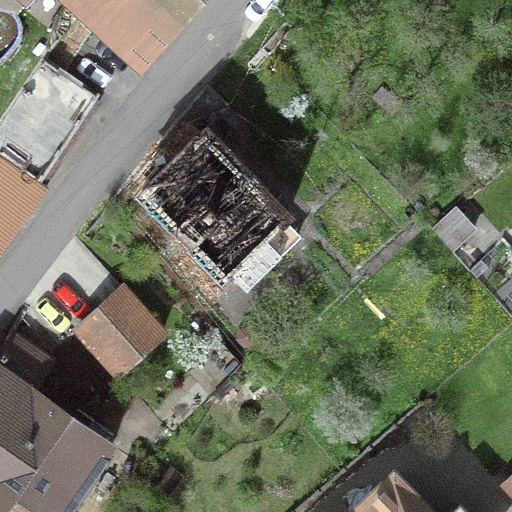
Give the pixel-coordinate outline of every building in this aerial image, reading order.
[(28,0),(70,0),(139,62),(192,0),(20,0),(25,4),(28,0)] [(0,117),(0,247),(43,190),(18,173),(22,168),(39,180),(95,95),(42,57),(0,117)] [(287,217),(203,131),(140,193),(224,279),(229,274),(245,289),(296,238),(282,223),(287,217)] [(511,228),(501,239),(511,250),(511,228)] [(162,333),(121,287),(76,328),(118,373),(162,333)] [(50,364),(9,335),(0,348),(0,480),(49,511),(58,511),(105,445),(29,393),(50,364)] [(427,511),(392,476),(355,511),(467,511),(459,504),(450,511),(427,511)] [(49,511),(0,480),(0,511),(49,511)]
